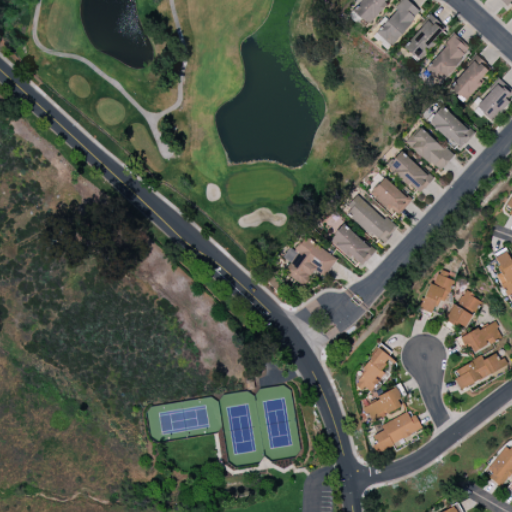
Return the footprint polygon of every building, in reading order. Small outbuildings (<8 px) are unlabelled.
[(391,0),(361,0),(351,9),(366,24),(391,0)] [(390,36),(395,40),(420,12),(406,0),(400,0),(374,29),(386,40),(390,36)] [(443,30),(429,18),(402,47),(416,60),(443,30)] [(470,52),(455,36),(423,67),(437,82),(470,52)] [(448,85),(463,101),(489,77),(474,61),(448,85)] [(473,102),(487,120),(511,99),(511,94),(500,80),(473,102)] [(460,148),(472,135),(442,106),(427,122),(448,141),(450,139),(460,148)] [(438,173),(452,157),(420,127),(406,143),(438,173)] [(417,195),(432,179),(400,151),(386,167),(417,195)] [(411,201),(384,177),(370,193),(397,216),(411,201)] [(379,244),(394,228),(359,196),(345,213),(379,244)] [(358,268),(372,251),(343,225),(328,241),(358,268)] [(336,260),(302,236),(285,260),(289,263),(283,272),(304,287),(314,273),(323,279),(336,260)] [(511,264),(505,252),(493,258),(501,274),(496,277),(506,296),(511,292),(511,264)] [(421,310),(433,314),(437,300),(446,303),(453,280),(432,274),(421,310)] [(481,302),(464,290),(446,318),(463,330),(481,302)] [(462,338),(471,355),(501,338),(493,321),(462,338)] [(369,394),(384,373),(379,369),(391,353),(380,345),(360,370),(364,372),(355,384),(369,394)] [(451,372),(460,390),(500,369),(493,355),(481,361),(480,358),(451,372)] [(371,422),(402,407),(394,391),(363,405),(371,422)] [(420,430),(410,410),(380,426),(383,431),(373,436),(381,450),(420,430)] [(487,469),(492,473),(488,478),(500,488),(511,473),(511,444),(508,449),(505,447),(487,469)]
